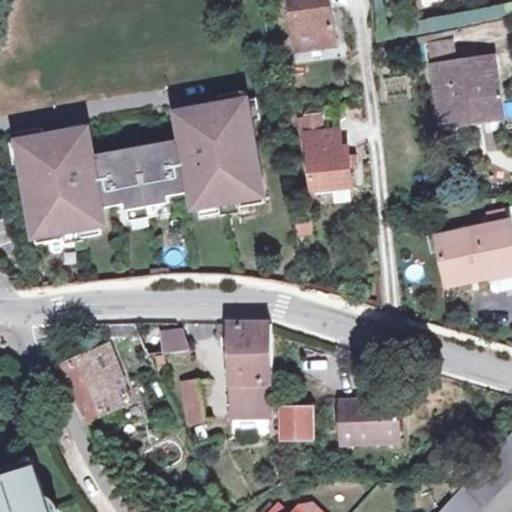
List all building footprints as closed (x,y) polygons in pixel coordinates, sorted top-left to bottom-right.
[(289,0),(296,50),(337,45),(332,10),(329,10),(327,0),(289,0)] [(430,45),(440,116),(478,112),(479,120),(501,117),(494,60),(457,65),(454,42),(430,45)] [(18,134),(26,184),(30,183),(32,194),(29,195),(37,246),(65,241),(64,233),(107,226),(105,209),(125,206),(127,213),(170,205),(169,198),(193,195),(195,210),(236,203),(238,211),(266,206),(257,153),(254,153),(252,144),(255,143),(246,92),(219,97),(220,103),(209,105),(210,112),(211,119),(180,124),(182,140),(94,156),(91,141),(59,147),(58,140),(57,133),(45,135),(44,129),(18,134)] [(179,118),(180,124),(211,119),(210,112),(179,118)] [(478,112),(440,116),(441,126),(479,120),(478,112)] [(322,117),(307,119),(309,141),(313,190),(354,185),(350,146),(342,147),(341,130),(324,133),(322,117)] [(301,142),(309,141),(307,119),(299,120),(301,142)] [(90,134),(58,140),(59,147),(91,141),(90,134)] [(437,237),(440,250),(445,274),(486,266),(488,277),(511,271),(511,224),(511,221),(437,237)] [(486,266),(445,274),(447,286),(488,277),(486,266)] [(232,336),(232,350),(233,350),(274,349),(273,324),(219,323),(220,335),(232,336)] [(159,329),(161,353),(187,351),(186,327),(159,329)] [(64,365),(88,422),(122,407),(117,396),(111,398),(107,391),(120,386),(115,374),(120,371),(110,346),(64,365)] [(233,350),(232,350),(233,417),(274,416),(274,349),(233,350)] [(160,371),(167,370),(165,357),(159,358),(160,371)] [(205,420),(198,381),(184,382),(192,425),(205,420)] [(378,392),(378,401),(400,401),(400,392),(378,392)] [(400,401),(378,401),(343,402),(343,445),(401,443),(400,401)] [(283,441),(309,440),(309,409),(282,410),(283,441)] [(232,433),(266,433),(266,420),(232,419),(232,433)] [(34,460),(21,464),(26,477),(39,473),(34,460)] [(51,511),(39,473),(26,477),(21,464),(0,469),(0,511),(51,511)] [(477,511),(509,482),(492,465),(443,511),(477,511)]
